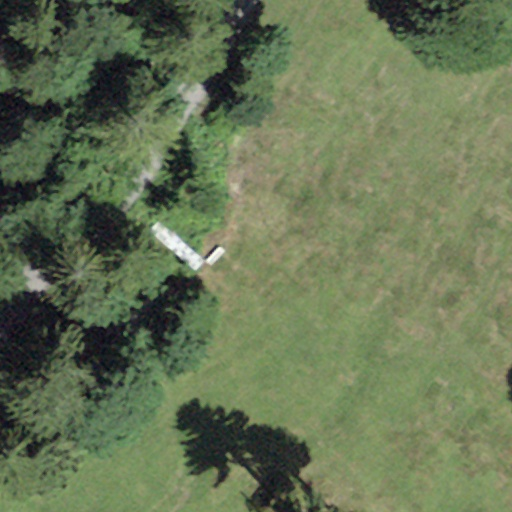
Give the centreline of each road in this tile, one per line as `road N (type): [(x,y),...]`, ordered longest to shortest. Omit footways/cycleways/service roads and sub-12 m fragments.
road 1 (track): [(0,312),(114,200),(198,86),(240,0)]
road 2 (track): [(157,299),(0,377)]
